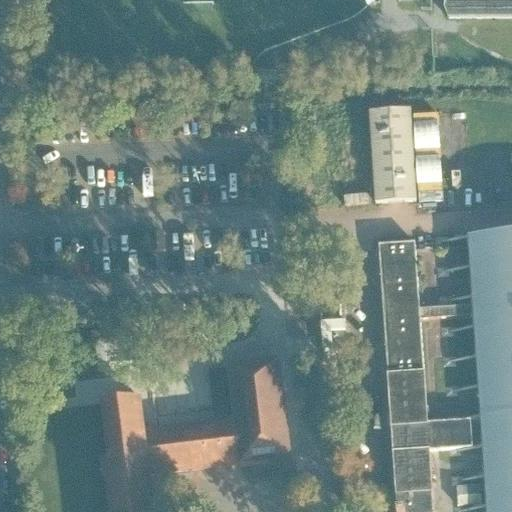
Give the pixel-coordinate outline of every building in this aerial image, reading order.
[(447,20),(511,20),(511,0),(442,0),(442,9),(447,20)] [(413,114),(413,107),(372,109),(376,193),(377,206),(418,204),(413,114)] [(483,444),(487,511),(511,511),(511,228),(469,231),(474,305),(474,317),(481,422),(483,444)] [(430,424),(422,320),(474,317),(474,305),(420,308),(416,243),(382,244),(399,511),(434,511),(431,449),(483,444),(481,422),(430,424)] [(230,361),(237,419),(242,458),(243,469),(263,466),(292,462),(280,363),(279,355),(230,361)] [(242,458),(237,419),(146,429),(142,398),(103,403),(113,511),(158,511),(154,471),(242,458)]
